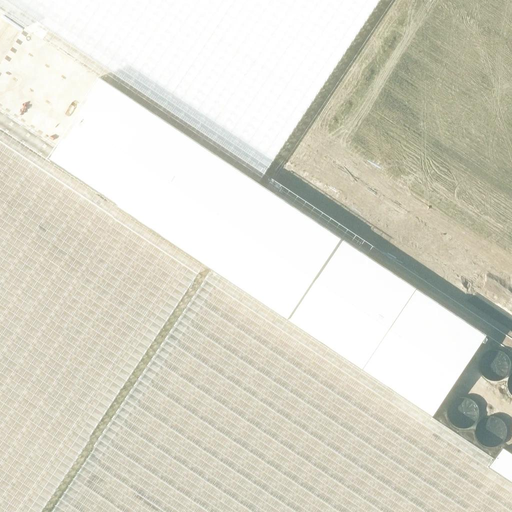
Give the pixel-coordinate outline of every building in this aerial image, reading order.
[(0,0),(13,9),(38,26),(388,260),(463,309),(511,342),(511,0),(392,0),(277,173),(269,168),(380,0),(0,0)] [(0,13),(0,131),(420,412),(474,330),(0,13)] [(0,144),(0,511),(39,511),(197,276),(0,144)] [(511,511),(511,486),(206,282),(51,511),(511,511)] [(511,456),(502,450),(488,470),(511,485),(511,456)]
